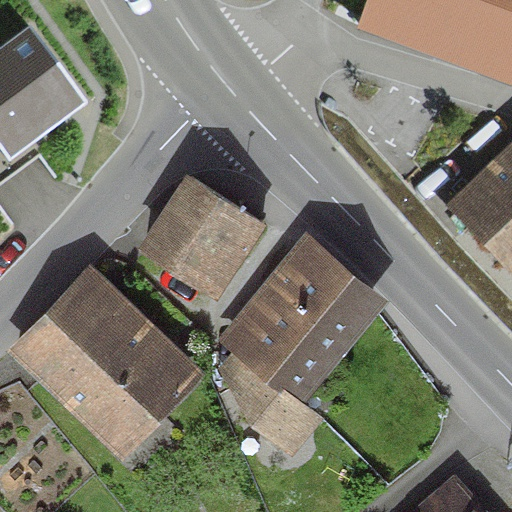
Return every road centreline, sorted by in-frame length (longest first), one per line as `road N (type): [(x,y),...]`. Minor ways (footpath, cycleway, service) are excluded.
road 1 (secondary): [(511,383),(222,82)]
road 2 (residential): [(0,319),(222,82)]
